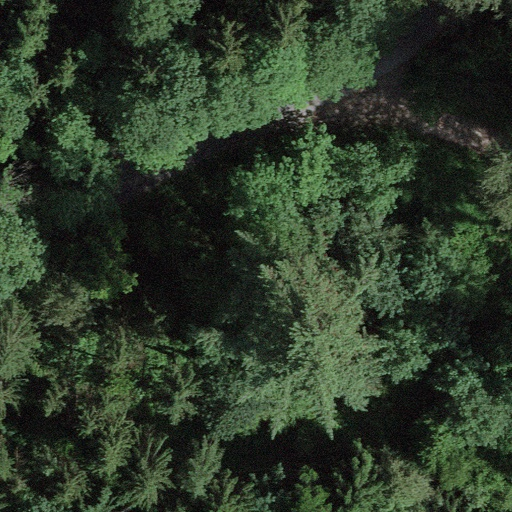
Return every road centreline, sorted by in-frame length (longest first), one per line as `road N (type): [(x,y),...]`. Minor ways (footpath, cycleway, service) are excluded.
road 1 (tertiary): [(430,0),(0,252)]
road 2 (track): [(301,74),(511,156)]
